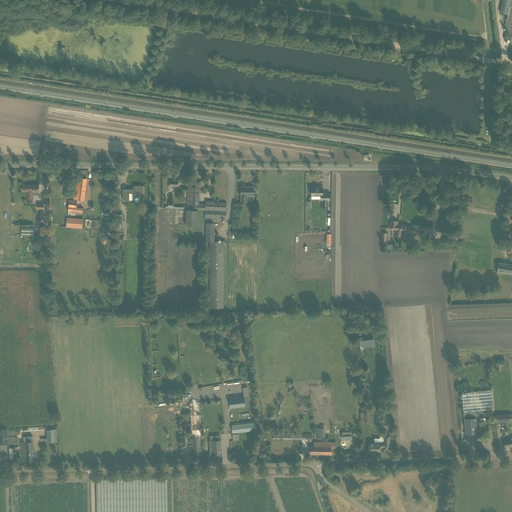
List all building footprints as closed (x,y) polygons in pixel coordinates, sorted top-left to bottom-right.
[(85,199),(87,178),(76,177),(74,198),(85,199)] [(192,203),(192,209),(198,209),(198,210),(205,210),(206,204),(199,204),(200,181),(192,181),(192,186),(188,185),(187,203),(192,203)] [(22,191),(27,191),(28,204),(34,204),(33,195),(39,195),(39,192),(39,185),(27,185),(22,185),(22,191)] [(143,193),(143,186),(133,186),(133,189),(123,189),(123,200),(129,200),(129,193),(143,193)] [(254,196),(254,187),(250,187),(248,187),(241,187),(240,203),(247,203),(247,195),(254,196)] [(321,200),(322,200),(322,210),(328,210),(328,200),(330,201),(330,193),(323,193),(323,187),(311,187),(311,195),(321,195),(321,200)] [(76,208),(77,204),(77,200),(69,200),(68,207),(76,208)] [(226,219),(227,203),(206,202),(206,204),(205,210),(205,218),(226,219)] [(198,209),(192,209),(187,209),(186,225),(197,225),(198,210),(198,209)] [(83,219),(67,217),(66,227),(82,228),(83,219)] [(418,234),(419,226),(413,225),(412,226),(398,223),(398,221),(391,220),(390,228),(396,230),(395,235),(408,237),(409,232),(418,234)] [(224,241),(214,241),(209,241),(210,308),(224,308),(224,241)] [(511,264),(498,262),(497,272),(511,274),(511,264)] [(478,410),(493,409),(492,390),(462,393),(464,412),(478,410)] [(243,396),(229,398),(230,408),(245,406),(243,396)] [(201,455),(200,438),(202,438),(202,433),(199,401),(190,402),(194,456),(201,455)] [(464,412),(465,434),(485,432),(484,420),(479,420),(479,411),(478,410),(464,412)] [(255,422),(231,425),(232,433),(256,430),(255,422)] [(47,429),(47,442),(57,442),(57,429),(47,429)] [(27,461),(35,460),(34,452),(35,452),(35,450),(34,450),(33,435),(23,436),(23,442),(21,442),(22,454),(26,454),(27,461)] [(391,446),(391,441),(390,435),(383,435),(383,436),(379,436),(380,438),(374,438),(374,442),(369,442),(369,452),(373,452),(373,450),(380,450),(380,446),(391,446)] [(212,461),(222,461),(221,456),(221,440),(209,440),(210,457),(212,457),(212,461)] [(309,446),(309,454),(335,454),(335,442),(314,442),(314,446),(309,446)] [(167,511),(167,479),(96,480),(96,511),(167,511)]
